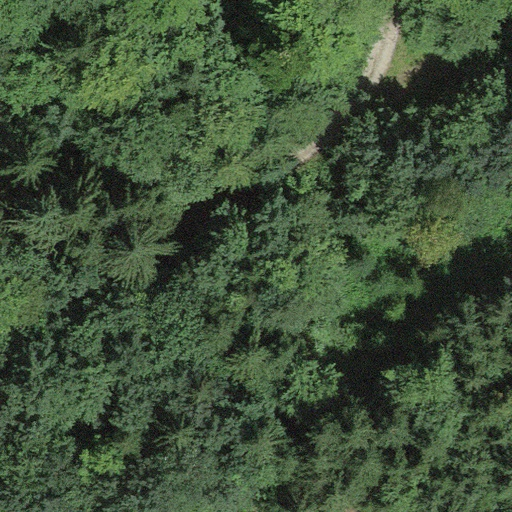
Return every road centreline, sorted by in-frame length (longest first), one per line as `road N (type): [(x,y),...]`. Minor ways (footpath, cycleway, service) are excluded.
road 1 (track): [(0,361),(335,127),(392,18),(392,0)]
road 2 (track): [(511,12),(335,127)]
